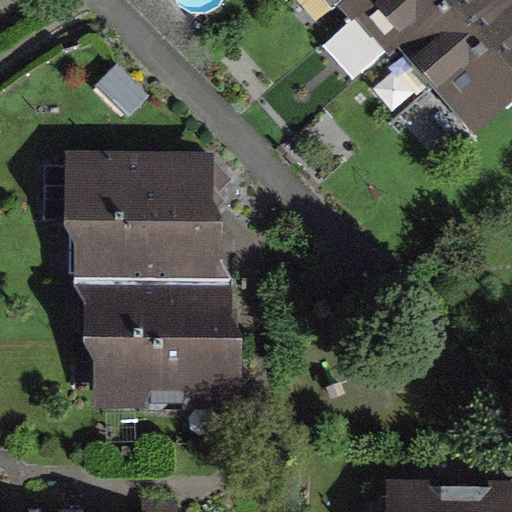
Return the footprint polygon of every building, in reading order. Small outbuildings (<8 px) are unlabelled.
[(339,0),(355,17),(371,3),(374,0),(339,0)] [(459,0),(374,0),(371,3),(408,45),(459,0)] [(511,20),(511,0),(459,0),(408,45),(440,83),(511,20)] [(511,93),(511,20),(440,83),(476,124),(511,93)] [(215,212),(210,155),(77,167),(82,225),(215,212)] [(221,270),(215,212),(82,225),(87,282),(221,270)] [(226,327),(221,270),(87,282),(93,340),(226,327)] [(231,385),(226,327),(93,340),(98,397),(231,385)] [(511,511),(511,487),(394,493),(394,511),(511,511)]
